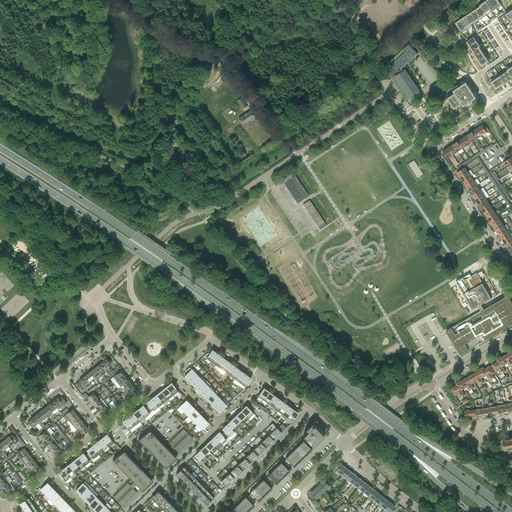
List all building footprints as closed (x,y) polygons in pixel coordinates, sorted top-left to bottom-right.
[(490,0),(486,0),(484,2),(491,12),(496,9),(490,0)] [(497,0),(490,0),(496,9),(501,5),(497,0)] [(484,2),(479,5),(479,6),(480,6),(486,16),(491,12),(484,2)] [(479,6),(475,9),(481,19),(486,16),(480,6),(479,6)] [(475,9),(470,13),(476,21),(475,21),(476,22),(481,19),(475,9)] [(511,9),(507,13),(502,16),(506,20),(508,19),(507,19),(511,15),(511,9)] [(470,13),(465,16),(471,25),(471,24),(475,21),(476,21),(470,13)] [(465,16),(460,19),(466,29),(467,30),(472,26),(471,24),(471,25),(465,16)] [(460,19),(455,23),(461,32),(466,29),(460,19)] [(476,35),(466,42),(469,47),(479,40),(476,35)] [(479,40),(469,47),(472,51),(481,46),(482,45),(479,40)] [(409,44),(386,64),(386,65),(389,67),(386,70),(388,69),(390,72),(391,72),(390,73),(402,92),(403,90),(409,99),(419,92),(413,84),(415,83),(416,82),(405,65),(413,57),(413,58),(418,54),(409,44)] [(472,51),(471,52),(474,57),(483,51),(484,51),(481,46),(472,51)] [(483,51),(474,57),(478,62),(486,56),(483,51)] [(486,56),(478,62),(481,67),(491,60),(487,55),(486,56)] [(506,69),(502,71),(508,81),(511,78),(511,77),(506,69)] [(502,71),(498,74),(498,75),(499,75),(504,84),(508,81),(502,71)] [(495,77),(495,78),(500,86),(504,84),(499,75),(498,75),(495,77)] [(494,76),(489,80),(495,90),(500,86),(495,78),(495,77),(494,76)] [(454,93),(446,98),(453,110),(461,104),(463,107),(477,98),(474,94),(470,89),(466,82),(452,91),(454,93)] [(241,98),(237,101),(242,109),(246,106),(241,98)] [(239,119),(243,125),(254,117),(250,111),(239,119)] [(481,136),(489,131),(486,127),(484,129),(482,125),(477,128),(481,136)] [(172,128),(168,132),(172,136),(176,132),(172,128)] [(476,139),(481,136),(477,128),(472,132),(476,139)] [(472,142),(476,139),(472,132),(467,135),(472,142)] [(467,145),(472,142),(467,135),(462,138),(467,145)] [(462,149),(467,145),(462,138),(457,141),(462,149)] [(458,152),(462,149),(457,141),(453,144),(458,152)] [(453,155),(458,152),(453,144),(448,148),(453,155)] [(168,164),(170,167),(187,156),(185,153),(186,152),(185,150),(184,151),(182,148),(165,160),(166,163),(167,165),(168,164)] [(448,148),(442,151),(447,158),(453,155),(448,148)] [(511,163),(511,157),(503,162),(507,167),(511,163)] [(460,177),(468,172),(464,167),(457,172),(460,177)] [(463,182),(471,176),(468,172),(460,177),(463,182)] [(281,180),(283,183),(297,204),(308,196),(293,173),(281,180)] [(466,186),(474,181),(471,176),(463,182),(466,186)] [(474,181),(466,186),(469,191),(477,185),(474,181)] [(477,185),(469,191),(472,195),(480,190),(477,185)] [(475,200),(483,194),(480,190),(472,195),(475,200)] [(483,194),(475,200),(478,204),(486,199),(489,197),(486,192),(483,194)] [(486,199),(478,204),(481,208),(489,203),(486,199)] [(309,200),(303,205),(320,230),(326,226),(309,200)] [(489,203),(481,208),(484,213),(492,208),(489,203)] [(492,208),(484,213),(487,217),(495,212),(492,208)] [(490,222),(498,217),(495,212),(487,217),(490,222)] [(498,217),(490,222),(493,226),(501,221),(498,217)] [(501,221),(493,226),(496,231),(504,226),(501,221)] [(504,226),(496,231),(499,235),(507,230),(504,226)] [(507,230),(499,235),(502,240),(510,235),(507,230)] [(511,238),(510,235),(502,240),(505,244),(511,239),(511,238)] [(473,315),(446,331),(460,355),(468,350),(465,344),(475,338),(481,334),(485,340),(497,333),(496,330),(511,320),(511,308),(510,305),(511,303),(509,298),(508,298),(509,298),(490,309),(485,312),(484,309),(474,315),(473,315)] [(208,353),(203,356),(211,362),(217,353),(216,353),(215,352),(212,350),(209,354),(208,353)] [(217,353),(211,362),(215,365),(222,357),(221,356),(221,357),(220,356),(217,353)] [(500,357),(505,365),(507,364),(509,367),(511,366),(505,355),(501,357),(500,357)] [(222,357),(215,365),(220,369),(226,360),(225,360),(224,359),(222,357)] [(498,361),(496,362),(503,373),(506,372),(503,366),(505,365),(500,357),(496,359),(498,361)] [(101,363),(105,369),(108,373),(111,371),(113,375),(118,371),(116,368),(113,371),(108,366),(110,365),(110,364),(111,363),(111,362),(111,361),(110,361),(109,360),(107,361),(106,359),(106,360),(101,363)] [(226,360),(220,369),(225,372),(231,364),(230,363),(230,364),(229,363),(229,362),(226,360)] [(496,362),(491,365),(494,369),(496,372),(498,371),(501,375),(502,377),(504,376),(503,373),(496,362)] [(95,367),(95,368),(102,376),(104,379),(105,378),(103,375),(104,374),(102,371),(105,369),(101,363),(100,363),(101,364),(96,368),(95,367)] [(231,364),(225,372),(229,376),(236,367),(235,367),(234,366),(231,364)] [(490,366),(485,369),(491,380),(492,379),(493,382),(496,381),(494,378),(492,374),(494,373),(493,370),(490,366)] [(236,367),(229,376),(234,379),(241,371),(240,370),(240,371),(239,370),(236,367)] [(483,367),(479,369),(479,370),(483,377),(486,376),(489,381),(491,380),(485,369),(484,369),(483,367)] [(90,372),(94,377),(97,375),(99,378),(102,376),(95,368),(90,372)] [(184,376),(189,381),(196,374),(189,368),(185,371),(187,373),(184,376)] [(478,371),(474,373),(481,384),(483,382),(481,379),(483,377),(479,370),(478,371)] [(113,377),(117,382),(124,376),(120,371),(121,371),(113,377)] [(234,379),(239,383),(246,375),(245,374),(244,374),(244,373),(241,371),(234,379)] [(85,376),(84,376),(89,382),(89,381),(94,377),(94,378),(95,378),(94,377),(90,372),(85,376)] [(474,373),(469,376),(474,383),(476,382),(478,385),(481,384),(474,373)] [(189,381),(193,385),(200,379),(196,374),(189,381)] [(249,377),(246,375),(239,383),(245,387),(251,378),(250,378),(249,377)] [(84,376),(85,377),(79,381),(79,380),(79,381),(76,383),(82,391),(85,388),(91,384),(89,382),(84,376)] [(121,386),(122,385),(128,380),(124,376),(125,376),(124,376),(117,382),(121,386)] [(469,376),(465,379),(471,389),(474,388),(472,384),(474,383),(469,376)] [(200,379),(193,385),(197,390),(204,383),(200,379)] [(465,379),(460,381),(464,389),(467,387),(469,391),(471,390),(465,379)] [(123,389),(124,391),(132,385),(128,381),(128,380),(122,385),(123,385),(125,387),(123,389)] [(457,385),(456,386),(462,397),(464,395),(461,390),(464,389),(460,381),(459,381),(455,383),(457,385)] [(171,383),(170,383),(171,383),(169,384),(169,383),(165,386),(166,387),(172,395),(178,391),(171,383)] [(197,390),(202,394),(209,388),(204,383),(197,390)] [(132,385),(124,391),(128,396),(130,399),(134,395),(133,393),(136,390),(135,390),(132,386),(132,385)] [(462,397),(456,386),(451,389),(455,396),(457,394),(460,398),(462,397)] [(167,399),(172,395),(166,387),(165,388),(164,387),(160,390),(161,391),(167,399)] [(206,399),(213,392),(209,388),(202,394),(206,399)] [(257,396),(262,400),(268,391),(266,389),(265,390),(264,389),(264,388),(257,396)] [(163,403),(167,399),(161,391),(160,392),(159,391),(155,394),(156,395),(163,403)] [(262,400),(267,403),(273,395),(270,393),(269,392),(268,391),(262,400)] [(206,399),(210,403),(217,396),(213,392),(206,399)] [(91,394),(87,397),(87,398),(88,397),(91,402),(97,398),(93,393),(91,394)] [(158,407),(163,403),(156,395),(155,396),(154,395),(151,398),(151,399),(158,407)] [(267,403),(266,405),(271,408),(272,407),(278,398),(275,396),(275,397),(274,396),(273,395),(267,403)] [(52,402),(57,408),(58,410),(66,403),(61,396),(58,398),(57,398),(52,402)] [(97,398),(91,402),(95,407),(100,403),(101,402),(100,402),(99,400),(101,398),(99,396),(97,397),(97,398)] [(215,408),(221,401),(217,396),(210,403),(215,408)] [(272,407),(277,411),(283,402),(280,400),(279,400),(279,399),(278,398),(272,407)] [(151,412),(153,411),(158,407),(151,399),(150,400),(149,399),(146,401),(147,402),(146,402),(149,405),(147,407),(151,412)] [(186,400),(179,407),(184,412),(190,405),(186,400)] [(103,401),(95,407),(99,411),(106,405),(103,401)] [(215,408),(219,412),(226,406),(221,401),(215,408)] [(47,406),(51,412),(52,412),(51,412),(56,408),(57,408),(52,402),(47,406)] [(277,411),(282,414),(288,406),(285,404),(284,403),(283,402),(277,411)] [(485,411),(484,408),(480,409),(480,407),(481,407),(481,404),(480,404),(478,404),(481,416),(486,415),(487,415),(486,411),(485,411)] [(106,405),(99,411),(101,414),(100,414),(102,416),(103,416),(103,417),(106,415),(105,414),(107,413),(108,415),(111,414),(109,411),(111,410),(107,405),(106,405)] [(144,418),(149,414),(151,412),(147,407),(145,408),(142,405),(142,406),(141,405),(138,408),(139,408),(138,409),(144,418)] [(184,412),(188,416),(195,409),(190,405),(184,412)] [(41,411),(47,417),(47,418),(53,414),(51,412),(47,406),(47,407),(42,411),(41,411)] [(248,418),(253,414),(246,406),(245,406),(244,407),(240,410),(241,411),(248,418)] [(282,414),(287,418),(293,409),(290,407),(290,408),(288,407),(289,406),(288,406),(282,414)] [(66,414),(63,417),(67,422),(68,420),(70,419),(76,414),(72,410),(72,409),(68,412),(66,414)] [(144,418),(138,409),(137,409),(134,412),(133,413),(140,421),(144,418)] [(195,409),(188,416),(192,421),(199,414),(195,409)] [(293,410),(293,409),(287,418),(291,421),(298,413),(295,411),(294,411),(293,410)] [(41,422),(47,417),(41,411),(36,415),(41,422)] [(243,423),(248,418),(241,411),(240,412),(239,411),(235,415),(236,416),(243,423)] [(140,421),(133,413),(132,412),(129,415),(129,416),(128,417),(135,425),(140,421)] [(68,420),(72,425),(80,419),(79,419),(76,415),(76,414),(70,419),(68,420)] [(192,421),(197,425),(204,418),(199,414),(192,421)] [(31,420),(28,422),(32,427),(35,425),(38,422),(42,428),(44,426),(41,422),(36,415),(31,419),(30,419),(31,420)] [(135,425),(128,417),(128,416),(124,419),(125,420),(123,421),(129,430),(135,425)] [(239,428),(243,423),(236,416),(235,416),(234,416),(231,419),(231,420),(239,428)] [(197,425),(201,430),(208,423),(204,418),(197,425)] [(72,425),(76,430),(84,424),(83,424),(80,419),(72,425)] [(234,432),(239,428),(231,420),(230,421),(230,420),(226,424),(227,425),(234,432)] [(281,433),(277,428),(272,423),(269,426),(271,428),(270,429),(272,431),(268,435),(273,440),(281,433)] [(313,447),(324,436),(314,426),(312,427),(311,425),(312,423),(305,430),(307,432),(303,436),(303,437),(301,439),(309,447),(311,445),(313,447)] [(84,424),(76,430),(80,435),(84,431),(85,432),(88,430),(87,429),(87,428),(85,426),(83,424),(84,424)] [(227,425),(226,426),(225,425),(222,428),(222,429),(224,431),(223,433),(228,438),(230,437),(229,436),(234,432),(227,425)] [(42,428),(37,432),(39,434),(47,428),(44,426),(42,428)] [(49,428),(39,436),(43,441),(49,436),(53,432),(49,428)] [(174,456),(192,438),(183,429),(165,446),(150,430),(138,440),(166,468),(176,458),(174,456)] [(78,438),(85,432),(84,431),(80,435),(76,430),(73,432),(78,438)] [(223,433),(221,434),(219,432),(218,432),(215,435),(214,436),(222,444),(226,440),(228,438),(223,433)] [(4,441),(8,447),(9,447),(12,445),(12,444),(11,444),(13,442),(15,444),(18,441),(21,439),(16,434),(14,436),(12,434),(9,437),(9,436),(9,437),(4,441)] [(108,447),(113,443),(106,434),(106,435),(105,436),(104,435),(101,438),(101,439),(108,447)] [(265,448),(273,440),(268,435),(263,441),(258,436),(256,439),(265,448)] [(46,445),(47,446),(53,441),(49,436),(43,441),(47,445),(46,445)] [(214,436),(210,439),(211,440),(210,441),(217,448),(222,444),(214,436)] [(504,450),(511,448),(511,437),(502,439),(502,440),(498,441),(500,450),(504,449),(504,450)] [(63,440),(60,442),(61,444),(64,441),(65,443),(66,442),(68,445),(69,446),(72,444),(66,438),(64,439),(63,440)] [(307,454),(308,452),(311,449),(311,450),(312,450),(309,447),(301,439),(301,438),(296,443),(307,454)] [(103,451),(108,447),(101,439),(100,440),(99,439),(96,442),(96,443),(103,451)] [(253,450),(258,455),(258,456),(261,453),(260,453),(261,451),(262,452),(262,451),(265,448),(256,439),(253,441),(258,445),(253,450)] [(53,441),(47,446),(47,445),(50,450),(56,446),(56,445),(58,444),(54,440),(53,441)] [(210,441),(209,440),(205,444),(206,445),(205,446),(212,453),(217,448),(210,441)] [(0,447),(3,451),(3,450),(5,449),(6,451),(7,451),(10,449),(9,447),(8,447),(4,441),(3,441),(4,441),(0,444),(0,447)] [(98,455),(103,451),(96,443),(95,444),(95,443),(91,446),(91,447),(98,455)] [(302,457),(303,456),(304,456),(306,454),(307,454),(296,443),(292,447),(302,457)] [(56,446),(50,450),(51,450),(54,455),(57,452),(59,455),(64,451),(58,444),(56,445),(56,446)] [(205,446),(204,445),(201,448),(201,449),(200,450),(208,458),(212,453),(205,446)] [(91,460),(93,458),(98,455),(91,447),(90,447),(87,449),(87,450),(89,453),(87,454),(91,460)] [(287,451),(297,462),(298,463),(298,462),(300,459),(301,460),(302,458),(303,458),(302,457),(292,447),(287,451)] [(19,459),(20,459),(22,458),(28,453),(27,453),(24,449),(24,448),(18,453),(20,455),(18,457),(19,459)] [(200,450),(200,449),(196,453),(197,454),(196,455),(195,454),(195,455),(202,462),(208,458),(200,450)] [(249,463),(251,462),(252,460),(252,461),(255,458),(258,455),(253,450),(246,456),(242,452),(240,454),(244,458),(249,463)] [(123,452),(112,460),(121,469),(130,479),(131,479),(133,482),(130,485),(127,483),(112,497),(122,507),(136,492),(133,489),(136,485),(140,489),(150,479),(124,451),(123,452)] [(288,465),(290,463),(294,467),(293,466),(296,463),(297,462),(287,451),(283,455),(285,458),(283,460),(288,465)] [(20,459),(24,464),(31,458),(27,453),(28,453),(22,458),(20,459)] [(85,465),(89,462),(89,461),(91,460),(87,454),(85,456),(83,453),(82,453),(79,455),(79,456),(78,457),(85,465)] [(80,469),(84,465),(85,465),(78,457),(78,456),(74,459),(75,460),(73,461),(80,469)] [(27,468),(28,468),(35,462),(35,463),(31,458),(24,464),(27,468)] [(232,461),(242,471),(246,467),(245,467),(249,463),(244,458),(238,464),(234,460),(232,461)] [(80,469),(73,461),(73,460),(69,463),(70,464),(68,465),(75,473),(80,469)] [(285,475),(286,474),(286,473),(289,471),(286,467),(288,465),(283,460),(281,463),(278,460),(274,464),(285,475)] [(234,478),(236,476),(236,477),(239,474),(238,474),(240,472),(241,472),(240,472),(242,471),(232,461),(231,463),(235,467),(229,473),(234,478)] [(27,468),(27,469),(29,471),(31,469),(33,471),(33,472),(35,474),(38,472),(36,470),(39,467),(35,463),(35,462),(28,468),(27,468)] [(75,473),(68,465),(68,464),(64,467),(65,468),(64,469),(70,477),(75,473)] [(280,479),(283,476),(282,476),(284,475),(285,476),(285,475),(274,464),(270,468),(280,479)] [(336,465),(333,468),(336,471),(337,471),(341,475),(346,469),(345,469),(340,465),(341,465),(340,465),(339,467),(336,465)] [(176,474),(179,478),(187,470),(183,466),(176,473),(176,474)] [(70,477),(64,469),(63,468),(59,471),(60,472),(59,473),(59,472),(58,473),(65,481),(70,477)] [(270,483),(272,481),(276,484),(276,483),(278,481),(280,480),(281,480),(280,479),(270,468),(265,473),(268,476),(266,478),(270,483)] [(341,475),(346,479),(351,474),(346,469),(341,475)] [(179,478),(183,482),(191,474),(187,470),(179,478)] [(229,473),(221,481),(226,486),(228,484),(229,484),(231,482),(231,481),(232,480),(233,480),(232,480),(234,478),(229,473)] [(346,479),(352,484),(357,478),(356,478),(351,474),(351,473),(351,474),(346,479)] [(183,482),(187,486),(194,478),(191,474),(183,482)] [(194,478),(187,486),(189,488),(190,489),(191,489),(198,482),(200,480),(196,476),(194,478)] [(266,492),(268,490),(268,491),(271,488),(271,489),(272,488),(268,485),(270,483),(266,478),(263,480),(261,477),(256,481),(266,492)] [(2,489),(10,483),(6,478),(0,482),(0,486),(2,489)] [(352,484),(358,488),(362,482),(357,478),(352,484)] [(198,482),(191,489),(193,492),(194,493),(202,486),(204,484),(200,480),(198,482)] [(319,485),(324,490),(329,486),(323,480),(323,481),(319,485)] [(252,486),(262,496),(263,497),(262,496),(265,494),(267,493),(266,492),(256,481),(252,486)] [(358,488),(363,492),(368,486),(367,486),(362,482),(358,488)] [(10,483),(2,489),(6,493),(5,494),(11,489),(9,487),(11,485),(10,483)] [(40,490),(45,494),(52,488),(47,483),(40,490)] [(87,488),(82,483),(76,490),(80,495),(87,488)] [(315,489),(314,489),(320,495),(324,490),(319,485),(315,489)] [(87,488),(80,495),(84,499),(93,491),(89,486),(87,488)] [(194,493),(198,497),(206,490),(202,486),(194,493)] [(253,500),(255,498),(258,501),(260,498),(262,496),(252,486),(247,490),(250,493),(248,495),(253,500)] [(363,492),(368,496),(373,490),(367,486),(368,486),(363,492)] [(45,494),(49,499),(56,492),(52,488),(45,494)] [(310,493),(315,498),(315,499),(316,499),(320,495),(320,494),(314,489),(315,489),(310,493)] [(198,497),(202,501),(210,494),(206,490),(198,497)] [(368,496),(374,500),(378,494),(378,495),(373,491),(373,490),(368,496)] [(93,491),(84,499),(89,504),(95,497),(97,495),(93,491)] [(151,498),(155,502),(162,495),(159,491),(158,491),(151,498)] [(49,499),(53,503),(60,497),(56,492),(49,499)] [(210,494),(202,501),(206,505),(207,504),(213,498),(215,496),(212,492),(210,494)] [(246,497),(243,494),(238,499),(248,509),(249,510),(251,508),(250,508),(253,505),(254,506),(250,502),(253,500),(248,495),(246,497)] [(374,500),(379,505),(384,499),(383,499),(378,495),(378,494),(374,500)] [(155,502),(158,506),(166,498),(162,495),(155,502)] [(53,503),(58,508),(64,501),(60,497),(53,503)] [(95,497),(89,504),(93,508),(100,501),(95,497)] [(32,503),(28,498),(19,504),(22,507),(23,508),(23,509),(32,503)] [(158,506),(162,510),(170,502),(166,498),(158,506)] [(248,509),(238,499),(234,503),(242,511),(245,511),(247,511),(248,509)] [(379,505),(384,509),(389,503),(384,499),(379,505)] [(58,508),(61,511),(69,505),(64,501),(58,508)] [(97,511),(104,506),(100,501),(93,508),(96,511),(97,511)] [(162,510),(164,511),(167,511),(173,506),(170,502),(162,510)] [(23,509),(24,511),(29,511),(35,508),(32,503),(23,509)] [(242,511),(234,503),(229,507),(230,508),(233,511),(242,511)] [(389,503),(384,509),(388,511),(390,511),(395,507),(394,507),(389,503)]
